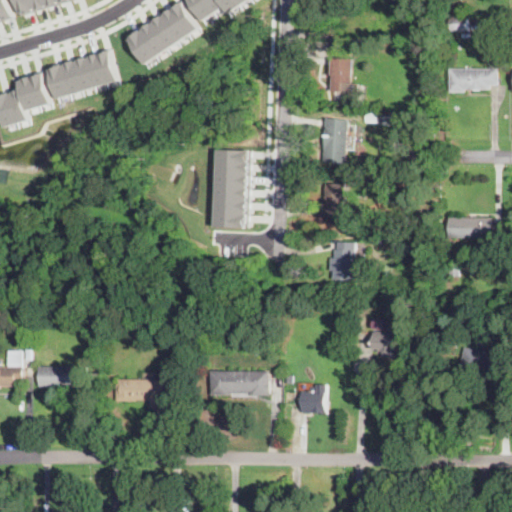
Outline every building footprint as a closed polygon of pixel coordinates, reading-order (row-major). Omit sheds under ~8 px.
[(0,0),(0,21),(15,17),(9,0),(0,0)] [(18,0),(23,14),(71,0),(18,0)] [(184,0),(131,36),(148,61),(202,28),(184,0)] [(193,0),(206,20),(225,6),(230,12),(250,0),(193,0)] [(456,31),(453,32),(453,17),(469,16),(470,31),(456,31)] [(51,67),(61,98),(122,80),(113,49),(51,67)] [(358,89),(358,93),(333,91),(334,75),(332,75),(334,58),(355,59),(354,82),(359,82),(358,89)] [(463,92),(452,92),(452,69),(491,69),(500,69),(500,84),(492,84),(492,89),(467,89),(467,92),(463,92)] [(21,79),(23,89),(0,95),(0,102),(8,126),(33,118),(30,109),(54,102),(46,71),(21,79)] [(396,121),(395,125),(381,124),(382,114),(396,115),(396,121)] [(347,162),(325,161),(329,118),(350,119),(347,162)] [(220,147),(217,225),(251,226),(253,148),(220,147)] [(345,215),(345,218),(325,217),(326,183),(346,184),(345,215)] [(501,223),(501,238),(451,238),(452,217),(494,218),(494,223),(501,223)] [(378,243),(374,243),(374,235),(382,235),(382,243),(378,243)] [(357,244),(356,254),(356,264),(357,265),(357,269),(355,270),(355,280),(335,279),(336,270),(333,270),(333,266),(333,257),(336,258),(337,249),(339,249),(340,241),(357,242),(357,244)] [(455,276),(451,276),(450,264),(458,263),(459,263),(460,276),(455,276)] [(68,312),(59,312),(58,300),(62,300),(77,299),(77,311),(68,312)] [(442,323),(440,325),(435,318),(442,313),(447,319),(442,323)] [(386,328),(373,327),(374,317),(387,318),(386,328)] [(400,331),(400,337),(398,357),(384,356),(385,352),(380,352),(381,348),(374,348),(375,331),(394,332),(394,326),(401,327),(400,331)] [(510,350),(509,356),(508,358),(511,359),(510,372),(502,371),(502,375),(489,372),(488,376),(473,373),(474,370),(462,368),(466,347),(498,353),(500,344),(511,346),(510,350)] [(268,347),(268,355),(257,355),(257,351),(257,347),(268,347)] [(0,386),(0,367),(10,367),(10,351),(25,351),(25,379),(18,379),(18,386),(0,386)] [(47,386),(41,386),(41,366),(49,366),(89,366),(89,386),(47,386)] [(272,379),(272,395),(253,395),(253,392),(234,392),(234,395),(213,395),(213,379),(213,370),(272,370),(272,379)] [(170,393),(170,402),(170,407),(151,407),(151,400),(118,400),(118,389),(118,378),(170,379),(170,393)] [(329,384),(329,392),(328,414),(303,412),(304,390),(319,391),(319,384),(329,384)]
